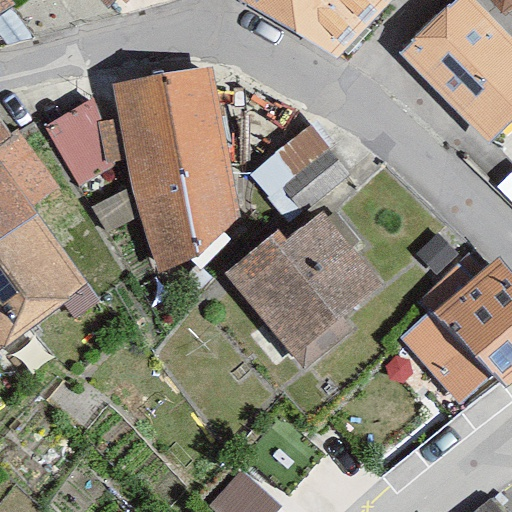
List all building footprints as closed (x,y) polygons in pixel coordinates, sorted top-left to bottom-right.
[(0,0),(0,11),(19,0),(0,0)] [(511,0),(260,0),(281,21),(348,47),(390,0),(503,0),(511,9),(511,0)] [(511,126),(511,47),(470,7),(417,61),(498,140),(511,126)] [(221,67),(117,83),(164,269),(250,212),(221,67)] [(74,196),(0,103),(0,361),(105,277),(53,213),(74,196)] [(127,157),(96,103),(54,128),(85,181),(127,157)] [(257,165),(292,217),(356,173),(321,122),(257,165)] [(332,196),(236,265),(311,348),(396,282),(332,196)] [(511,274),(494,256),(439,306),(511,385),(511,274)] [(237,511),(276,511),(288,499),(250,464),(220,497),(237,511)]
